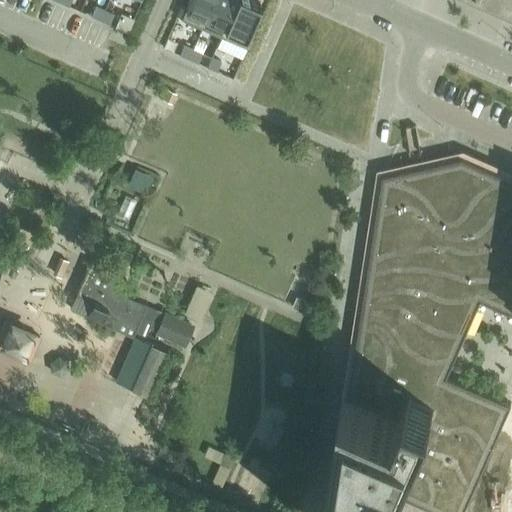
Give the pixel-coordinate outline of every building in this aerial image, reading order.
[(202,28),(214,0),(189,0),(181,19),(202,28)] [(221,36),(236,0),(214,0),(202,28),(221,36)] [(241,45),(260,3),(253,0),(236,0),(221,36),(241,45)] [(100,19),(104,10),(95,6),(91,15),(100,19)] [(109,23),(114,14),(104,10),(100,19),(109,23)] [(121,15),(116,27),(127,32),(132,20),(121,15)] [(189,58),(193,49),(184,45),(180,54),(189,58)] [(198,62),(202,53),(193,49),(189,58),(198,62)] [(217,70),(221,61),(212,57),(208,66),(217,70)] [(168,90),(164,100),(171,103),(175,93),(168,90)] [(383,174),(330,511),(387,511),(397,492),(402,494),(410,498),(413,499),(429,506),(432,507),(442,511),(464,511),(511,404),(448,375),(464,339),(482,299),(511,312),(511,177),(463,156),(383,174)] [(117,214),(128,219),(136,200),(125,195),(123,200),(117,214)] [(63,259),(57,257),(51,271),(56,274),(63,259)] [(91,262),(70,309),(88,316),(119,330),(126,333),(132,336),(146,305),(139,302),(116,291),(123,276),(115,273),(118,265),(110,261),(106,269),(91,262)] [(298,297),(294,306),(307,312),(311,303),(298,297)] [(184,339),(191,324),(166,313),(159,328),(184,339)] [(285,318),(279,331),(301,340),(307,328),(285,318)] [(40,336),(4,321),(0,329),(0,348),(29,361),(40,336)] [(138,338),(118,382),(132,388),(152,343),(138,338)] [(176,451),(172,461),(178,463),(182,454),(176,451)]
